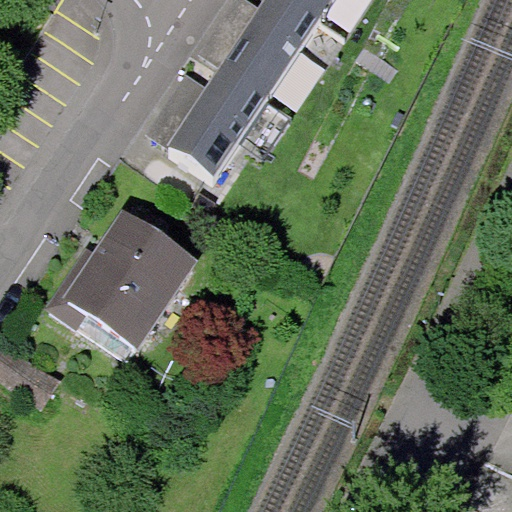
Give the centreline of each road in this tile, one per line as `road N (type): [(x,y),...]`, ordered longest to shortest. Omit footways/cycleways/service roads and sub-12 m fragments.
road 1 (residential): [(162,22),(0,269)]
road 2 (residential): [(365,511),(458,317)]
road 3 (track): [(458,317),(511,206)]
